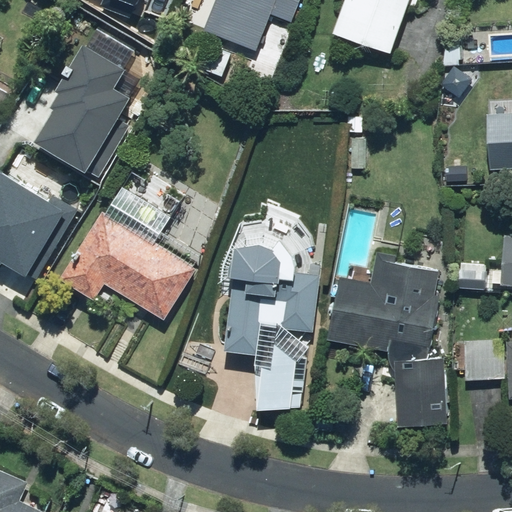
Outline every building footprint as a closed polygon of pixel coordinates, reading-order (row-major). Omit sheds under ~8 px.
[(101,0),(100,4),(119,13),(130,17),(137,0),(101,0)] [(223,0),(212,28),(263,49),(279,8),(298,16),(304,0),(223,0)] [(350,0),(342,23),(401,44),(416,0),(350,0)] [(137,61),(93,33),(62,82),(68,86),(60,98),(66,102),(46,133),(97,165),(147,87),(128,75),(137,61)] [(239,48),(211,35),(200,59),(228,72),(239,48)] [(0,114),(18,79),(2,71),(0,74),(0,114)] [(511,110),(484,111),(486,166),(511,165),(511,110)] [(376,133),(368,132),(370,112),(349,111),(348,131),(358,131),(356,166),(373,168),(376,133)] [(0,261),(35,282),(77,209),(52,195),(48,202),(0,173),(0,261)] [(196,265),(106,210),(65,277),(99,298),(108,284),(164,318),(196,265)] [(236,250),(225,351),(255,355),(259,325),(313,333),(318,277),(310,271),(310,269),(311,268),(311,266),(311,264),(311,263),(311,261),(311,259),(311,258),(311,256),(311,254),(310,252),(310,251),(310,249),(309,247),(309,246),(308,244),(308,243),(307,241),(306,239),(306,238),(305,236),(304,235),(303,234),(302,232),(301,231),(300,229),(299,228),(298,227),(288,234),(265,220),(246,222),(236,250)] [(511,235),(502,235),(501,285),(511,285),(511,235)] [(378,278),(351,274),(344,337),(412,345),(412,417),(461,417),(461,350),(439,350),(448,288),(443,287),(447,262),(405,256),(405,251),(382,248),(378,278)] [(305,401),(307,351),(286,332),(285,358),(280,358),(278,400),(305,401)] [(511,334),(468,334),(468,375),(511,375),(511,334)] [(27,483),(0,471),(0,511),(45,511),(19,500),(27,483)]
